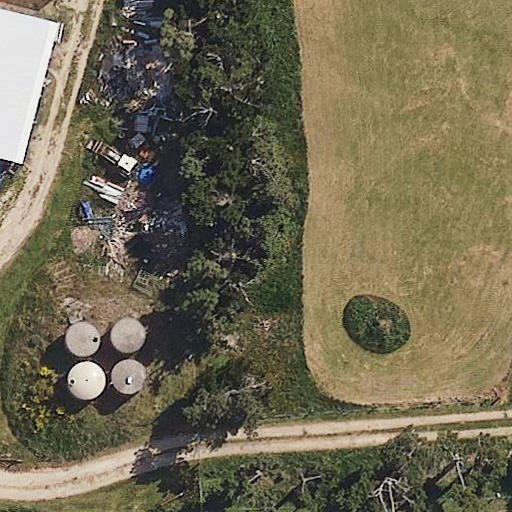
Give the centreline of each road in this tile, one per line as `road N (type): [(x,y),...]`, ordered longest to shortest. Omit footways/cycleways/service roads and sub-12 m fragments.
road 1 (track): [(511,422),(248,433),(28,483),(0,473)]
road 2 (track): [(0,257),(50,162),(84,0)]
